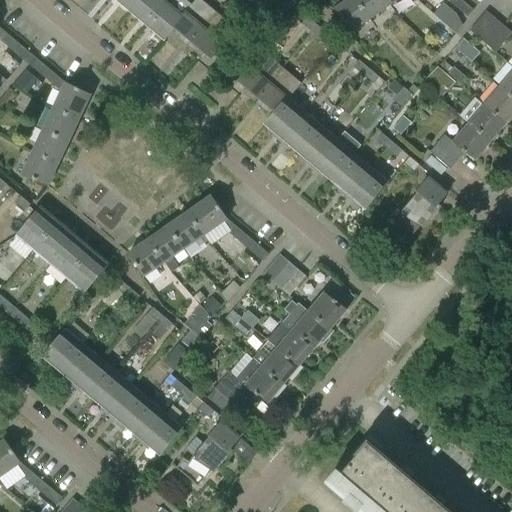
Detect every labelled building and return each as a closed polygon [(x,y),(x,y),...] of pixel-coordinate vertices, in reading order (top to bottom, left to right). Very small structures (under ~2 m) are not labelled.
[(122,4),(130,12),(140,0),(115,0),(121,5),(122,4)] [(139,20),(146,26),(168,0),(140,0),(130,12),(139,19),(139,20)] [(164,40),(171,32),(170,32),(192,6),(191,5),(185,0),(168,0),(146,26),(154,33),(155,32),(164,40)] [(185,38),(191,43),(191,44),(217,13),(200,0),(195,0),(191,5),(192,6),(170,32),(171,32),(182,42),(185,38)] [(356,0),(348,0),(333,11),(349,33),(370,19),(356,0)] [(387,0),(356,0),(370,19),(391,5),(387,0)] [(467,18),(473,11),(460,0),(458,0),(453,6),(467,18)] [(293,17),(303,26),(309,19),(299,11),(293,17)] [(469,31),(478,39),(494,19),(486,12),(469,31)] [(191,44),(191,43),(188,47),(200,58),(204,54),(210,60),(236,30),(217,13),(191,44)] [(478,39),(486,46),(503,26),(494,19),(478,39)] [(503,26),(486,46),(495,53),(511,34),(503,26)] [(0,29),(0,40),(22,59),(28,52),(0,29)] [(320,40),(330,48),(336,42),(326,33),(320,40)] [(454,48),(464,57),(472,48),(463,39),(454,48)] [(336,42),(330,48),(340,56),(346,50),(336,42)] [(254,102),(257,99),(257,98),(282,68),(263,52),(237,82),(244,88),(242,91),(254,102)] [(30,66),(61,92),(65,84),(35,59),(30,66)] [(445,60),(439,66),(448,74),(454,68),(445,60)] [(353,68),(363,76),(369,69),(359,61),(353,68)] [(260,107),(271,117),(272,117),(287,99),(288,100),(301,84),(282,68),(257,98),(257,99),(263,103),(260,107)] [(454,68),(448,74),(459,84),(465,78),(454,68)] [(369,69),(363,76),(373,84),(379,78),(369,69)] [(511,72),(499,88),(511,95),(511,72)] [(395,81),(388,89),(396,96),(403,88),(395,81)] [(61,92),(54,106),(79,118),(90,95),(65,83),(65,84),(61,92)] [(393,100),(403,109),(414,96),(403,88),(396,96),(393,100)] [(511,95),(499,88),(484,106),(507,122),(511,116),(511,95)] [(303,113),(288,100),(287,99),(272,117),(271,117),(265,124),(275,133),(272,136),(279,142),(303,113)] [(54,106),(44,129),(69,141),(79,118),(54,106)] [(484,106),(468,124),(492,140),(507,122),(484,106)] [(320,127),(303,113),(280,142),(287,148),(289,145),(298,153),(320,127)] [(393,129),(401,136),(411,124),(403,117),(393,129)] [(346,132),(360,143),(367,135),(353,123),(346,132)] [(444,136),(437,144),(458,161),(464,154),(465,153),(474,161),(492,140),(468,124),(452,143),(444,136)] [(313,170),(337,141),(320,127),(298,153),(308,160),(305,163),(313,170)] [(44,129),(33,152),(58,164),(69,141),(44,129)] [(337,141),(313,170),(320,176),(322,173),(332,181),(353,155),(360,147),(344,133),(337,141)] [(376,141),(386,149),(392,142),(382,134),(376,141)] [(392,142),(386,149),(396,157),(402,151),(392,142)] [(458,161),(437,144),(430,153),(450,170),(458,161)] [(58,164),(33,152),(22,175),(47,187),(58,164)] [(338,191),(346,198),(370,169),(353,155),(332,181),(341,188),(338,191)] [(404,163),(414,172),(419,165),(409,157),(404,163)] [(370,169),(346,198),(353,203),(355,200),(365,209),(387,183),(370,169)] [(384,225),(406,243),(419,227),(422,229),(440,207),(438,205),(447,194),(428,179),(417,192),(417,193),(399,215),(396,218),(391,214),(384,225)] [(211,197),(190,211),(206,234),(219,225),(226,220),(227,219),(211,197)] [(15,205),(25,213),(31,206),(21,198),(15,205)] [(17,236),(34,250),(57,223),(40,208),(17,236)] [(190,211),(169,226),(185,248),(206,234),(190,211)] [(34,250),(51,264),(74,237),(57,223),(34,250)] [(169,226),(149,240),(164,263),(170,271),(179,266),(173,257),(185,248),(169,226)] [(237,228),(231,235),(241,244),(247,237),(237,228)] [(51,264),(67,278),(90,250),(74,237),(51,264)] [(258,246),(247,237),(241,244),(252,253),(258,246)] [(164,263),(149,240),(128,255),(144,277),(164,263)] [(258,246),(252,253),(262,261),(268,254),(258,246)] [(90,250),(67,278),(84,292),(108,265),(90,250)] [(264,275),(272,282),(289,263),(280,256),(264,275)] [(272,282),(281,290),(297,270),(289,263),(272,282)] [(297,270),(281,290),(290,297),(306,278),(297,270)] [(114,288),(124,296),(130,289),(120,281),(114,288)] [(130,289),(124,296),(134,304),(140,297),(130,289)] [(324,293),(308,313),(330,329),(331,330),(347,311),(334,300),(334,301),(324,293)] [(201,307),(210,316),(221,305),(212,296),(201,307)] [(289,315),(282,323),(291,330),(292,331),(314,347),(315,348),(331,330),(330,329),(308,313),(294,300),(285,311),(289,315)] [(148,316),(158,324),(164,317),(154,309),(148,316)] [(232,310),(225,319),(234,326),(241,319),(241,318),(232,310)] [(241,318),(241,319),(253,329),(259,321),(248,311),(241,318)] [(14,319),(25,328),(31,322),(20,313),(14,319)] [(164,317),(158,324),(167,332),(173,325),(164,317)] [(253,329),(241,319),(234,326),(246,336),(253,329)] [(31,322),(25,328),(36,337),(41,331),(31,322)] [(282,323),(267,341),(277,350),(299,366),(300,366),(315,348),(314,347),(292,331),(291,330),(282,323)] [(158,324),(151,333),(160,341),(167,332),(158,324)] [(51,363),(60,371),(82,345),(64,331),(46,353),(41,359),(48,364),(47,365),(48,366),(51,363)] [(190,331),(185,337),(195,345),(201,339),(190,331)] [(195,345),(185,337),(180,344),(190,352),(195,345)] [(180,344),(176,349),(182,362),(190,352),(180,344)] [(67,382),(74,388),(98,359),(82,345),(60,371),(69,379),(67,382)] [(260,351),(252,361),(260,368),(284,385),(300,366),(299,366),(277,350),(269,359),(260,351)] [(84,391),(93,399),(115,373),(98,359),(74,388),(81,394),(84,391)] [(230,372),(215,390),(222,395),(229,387),(251,405),(258,397),(259,396),(268,404),(284,385),(260,368),(252,361),(237,378),(230,372)] [(100,410),(107,416),(131,387),(115,373),(93,399),(102,406),(100,410)] [(171,387),(181,395),(186,389),(176,380),(171,387)] [(117,419),(126,426),(148,401),(131,387),(107,416),(114,422),(117,419)] [(229,387),(222,395),(235,406),(244,414),(251,405),(229,387)] [(186,389),(181,395),(191,403),(196,397),(186,389)] [(230,413),(235,406),(222,395),(215,390),(208,398),(228,415),(230,413)] [(133,437),(140,443),(164,415),(148,401),(126,426),(136,434),(133,437)] [(198,410),(208,418),(214,412),(204,403),(198,410)] [(164,415),(140,443),(147,450),(150,446),(160,455),(181,429),(164,415)] [(210,436),(191,458),(192,458),(189,462),(183,458),(176,469),(198,487),(211,471),(214,473),(233,451),(230,449),(239,438),(221,422),(209,436),(210,436)] [(5,441),(0,443),(0,477),(13,469),(20,463),(5,441)] [(448,511),(367,444),(338,478),(353,490),(339,505),(346,511),(356,511),(366,502),(378,511),(448,511)] [(20,463),(13,469),(28,482),(39,491),(45,484),(34,475),(21,463),(20,463)] [(53,491),(48,487),(45,484),(39,491),(42,493),(48,498),(53,491)] [(61,499),(62,498),(53,491),(48,498),(56,505),(61,499)] [(76,511),(81,506),(72,499),(68,505),(61,511),(76,511)]
